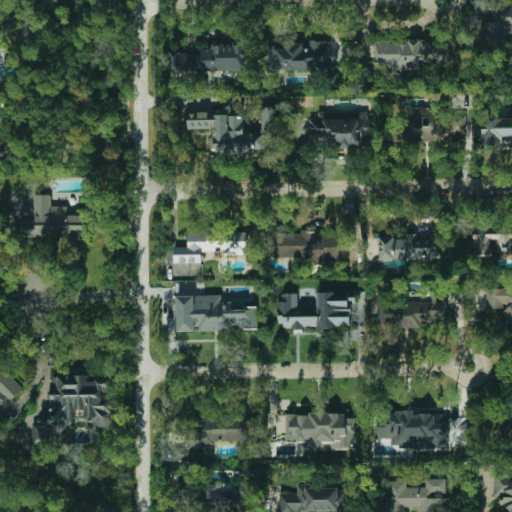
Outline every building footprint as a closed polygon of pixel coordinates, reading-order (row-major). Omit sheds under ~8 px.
[(511,8),(498,11),(500,20),(481,23),(486,44),(511,38),(511,8)] [(326,40),(307,40),(307,41),(283,42),(283,45),(268,46),(268,71),(327,70),(326,40)] [(375,41),(375,63),(393,63),(393,73),(420,73),(419,64),(436,64),(436,41),(375,41)] [(175,70),(246,70),(246,44),(213,44),(213,49),(197,49),(197,53),(175,53),(175,70)] [(187,111),(188,129),(212,128),(213,157),(253,155),(253,149),(268,149),(268,143),(277,143),(277,107),(261,108),(262,132),(244,133),(243,115),(230,116),(230,104),(223,104),(223,110),(187,111)] [(403,141),(455,143),(455,131),(464,131),(464,122),(441,121),(442,108),(418,107),(417,116),(404,115),(403,141)] [(369,111),(318,112),(318,118),(309,119),(310,146),(370,144),(369,111)] [(0,158),(17,157),(15,133),(8,134),(6,116),(0,116),(0,138),(0,142),(0,158)] [(511,142),(511,117),(482,117),(482,143),(511,142)] [(87,215),(68,215),(68,206),(51,206),(51,195),(35,195),(35,220),(20,220),(20,237),(87,237),(87,215)] [(511,226),(473,227),(473,259),(491,259),(491,239),(498,239),(498,248),(511,248),(511,239),(511,238),(511,226)] [(273,258),(312,259),(312,263),(346,263),(346,231),(274,230),(273,258)] [(174,262),(202,262),(202,251),(226,251),(226,254),(248,255),(248,231),(188,231),(188,247),(174,247),(174,262)] [(441,260),(442,233),(428,233),(427,236),(393,236),(393,234),(378,234),(378,260),(441,260)] [(511,328),(511,287),(487,288),(486,308),(500,308),(505,304),(505,310),(501,314),(511,328)] [(351,326),(350,303),(356,303),(356,291),(317,292),(317,306),(298,307),(298,293),(278,294),(280,329),(351,326)] [(176,331),(258,329),(258,306),(232,307),(232,301),(222,301),(222,294),(175,295),(176,331)] [(378,327),(434,327),(434,319),(447,319),(446,299),(377,300),(378,327)] [(0,391),(10,402),(25,387),(0,361),(0,391)] [(64,439),(64,419),(76,419),(76,410),(86,410),(86,422),(111,422),(110,393),(108,393),(108,380),(89,381),(88,375),(51,376),(51,411),(40,411),(40,439),(64,439)] [(449,447),(448,414),(414,414),(414,412),(377,412),(377,438),(391,438),(391,448),(449,447)] [(286,414),(286,442),(298,442),(298,449),(356,448),(356,417),(346,417),(346,413),(286,414)] [(254,442),(253,414),(202,417),(203,430),(185,431),(186,443),(173,444),(174,461),(190,460),(189,445),(254,442)] [(511,511),(511,474),(494,475),(494,495),(500,495),(500,506),(511,506),(511,511)] [(446,478),(425,478),(426,487),(407,487),(406,480),(387,481),(387,511),(404,511),(405,507),(418,507),(417,511),(433,511),(433,509),(447,509),(446,478)] [(280,493),(280,511),(347,511),(347,486),(297,487),(297,493),(280,493)] [(185,511),(185,489),(173,489),(173,511),(185,511)]
